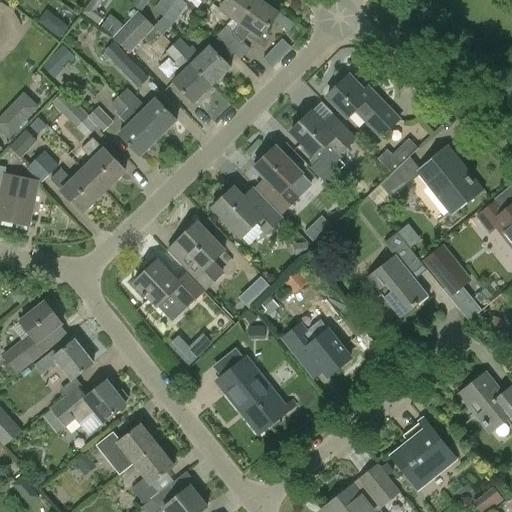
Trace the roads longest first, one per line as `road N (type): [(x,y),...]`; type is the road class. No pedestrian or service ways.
road 1 (residential): [(337,24),(85,273)]
road 2 (residential): [(257,511),(99,317),(85,273)]
road 3 (residential): [(266,511),(475,342)]
road 4 (residential): [(511,140),(337,24)]
